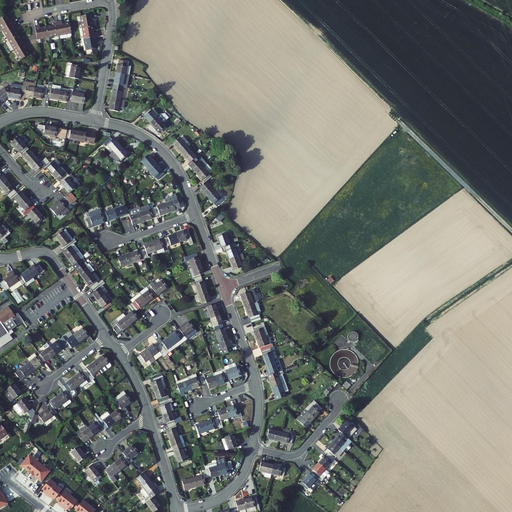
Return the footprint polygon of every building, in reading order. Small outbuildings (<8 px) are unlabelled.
[(1,21),(7,30),(19,23),(16,19),(13,21),(10,16),(1,21)] [(95,22),(95,18),(81,20),(83,31),(93,30),(92,23),(95,22)] [(7,30),(13,41),(22,36),(18,29),(21,27),(19,23),(7,30)] [(72,33),(71,26),(64,27),(64,23),(59,24),(61,38),(73,37),(72,33)] [(50,40),(61,38),(59,24),(55,24),(56,28),(48,29),(50,40)] [(39,41),(50,40),(48,29),(42,30),(42,26),(37,27),(39,41)] [(94,37),(93,30),(83,31),(84,42),(98,41),(97,36),(94,37)] [(13,41),(19,51),(30,44),(28,40),(25,42),(22,36),(13,41)] [(98,45),(98,41),(84,42),(86,54),(91,53),(92,58),(97,57),(96,46),(98,45)] [(24,61),(33,56),(29,49),(32,48),(30,44),(19,51),(24,61)] [(117,66),(115,75),(125,77),(127,68),(127,65),(119,63),(118,67),(117,66)] [(68,81),(77,82),(80,70),(70,68),(68,81)] [(126,90),(129,78),(125,77),(115,75),(113,88),(123,89),(126,90)] [(121,102),(123,89),(113,88),(111,100),(121,102)] [(22,90),(21,95),(20,105),(23,105),(23,100),(32,102),(33,92),(22,90)] [(21,95),(4,92),(0,96),(0,101),(3,105),(4,106),(8,102),(20,105),(21,95)] [(41,94),(33,92),(32,102),(40,103),(40,101),(44,101),(45,93),(42,92),(41,94)] [(58,95),(45,93),(44,101),(48,102),(47,103),(56,105),(58,95)] [(67,96),(58,95),(56,105),(65,106),(66,103),(70,104),(71,95),(67,94),(67,96)] [(84,97),(71,95),(70,104),(82,107),(84,97)] [(111,100),(108,113),(118,114),(121,102),(111,100)] [(157,120),(148,110),(141,117),(143,119),(143,120),(149,127),(157,120)] [(156,133),(158,136),(165,130),(162,126),(165,124),(160,117),(157,120),(149,127),(155,134),(156,133)] [(68,143),(70,135),(70,134),(48,130),(46,139),(68,144),(68,143)] [(70,135),(68,143),(83,146),(85,136),(74,134),(74,136),(70,135)] [(102,140),(85,136),(83,146),(100,149),(102,140)] [(170,146),(179,155),(186,148),(178,139),(170,146)] [(21,140),(13,146),(22,156),(29,150),(21,140)] [(113,143),(106,149),(109,152),(111,151),(116,157),(124,151),(118,144),(116,146),(113,143)] [(186,161),(188,164),(194,158),(186,148),(179,155),(185,162),(186,161)] [(24,158),(30,166),(37,160),(29,150),(22,156),(24,158)] [(132,160),(124,151),(116,157),(124,167),(132,160)] [(188,169),(194,175),(202,168),(196,162),(197,161),(194,158),(188,164),(190,167),(188,169)] [(149,159),(141,166),(150,175),(157,169),(149,159)] [(37,160),(30,166),(35,172),(42,166),(43,166),(37,160)] [(42,166),(45,169),(52,163),(49,161),(43,166),(42,166)] [(53,166),(52,163),(45,169),(47,172),(49,170),(55,177),(63,170),(56,163),(53,166)] [(201,181),(203,184),(205,182),(210,178),(202,168),(194,175),(200,182),(201,181)] [(163,176),(157,169),(150,175),(158,185),(165,179),(162,176),(163,176)] [(71,180),(63,170),(55,177),(60,183),(61,183),(64,186),(71,180)] [(0,174),(0,185),(2,189),(10,182),(4,175),(3,176),(1,173),(0,174)] [(78,182),(74,177),(71,180),(64,186),(63,187),(71,196),(67,200),(73,208),(79,203),(72,195),(82,187),(81,185),(81,184),(79,181),(78,182)] [(16,189),(10,182),(2,189),(10,198),(17,193),(15,190),(16,189)] [(197,189),(206,198),(213,192),(205,182),(203,184),(197,189)] [(19,195),(17,193),(10,198),(13,201),(15,199),(21,206),(28,200),(22,192),(19,195)] [(215,207),(222,201),(213,192),(206,198),(212,205),(213,205),(215,207)] [(34,206),(28,200),(21,206),(29,216),(36,210),(33,207),(34,206)] [(175,204),(167,207),(171,216),(179,213),(178,210),(181,209),(178,200),(174,202),(175,204)] [(68,210),(62,203),(53,211),(59,218),(68,210)] [(128,207),(116,212),(120,221),(132,217),(130,212),(128,207)] [(167,207),(156,211),(159,219),(162,218),(163,219),(171,216),(167,207)] [(36,209),(36,210),(29,216),(38,225),(45,219),(36,209)] [(132,217),(136,227),(139,226),(139,227),(147,224),(144,215),(142,209),(133,212),(133,211),(130,212),(132,217)] [(156,211),(144,215),(147,224),(156,221),(155,220),(159,219),(156,211)] [(120,221),(116,212),(105,216),(108,224),(112,223),(112,224),(120,221)] [(220,222),(224,217),(221,214),(216,219),(220,222)] [(105,216),(89,222),(92,231),(108,225),(108,224),(105,216)] [(11,235),(2,225),(0,227),(0,237),(0,238),(1,237),(4,241),(9,237),(11,235)] [(75,238),(77,236),(72,229),(69,231),(75,238)] [(75,238),(69,231),(62,237),(70,247),(77,242),(80,240),(77,236),(75,238)] [(223,247),(227,245),(231,243),(227,232),(219,235),(223,247)] [(186,234),(178,236),(182,246),(189,243),(190,245),(193,242),(190,234),(186,236),(186,234)] [(171,240),(167,241),(170,250),(182,246),(178,236),(171,239),(171,240)] [(163,242),(155,245),(159,254),(160,258),(168,255),(167,251),(170,250),(167,241),(164,243),(163,242)] [(79,245),(77,242),(70,247),(67,250),(69,252),(74,260),(82,254),(77,247),(79,245)] [(227,249),(230,257),(239,254),(236,246),(237,245),(236,243),(235,244),(234,242),(231,243),(227,245),(223,247),(224,250),(227,249)] [(144,249),(146,253),(148,258),(159,254),(155,245),(144,249)] [(142,253),(134,256),(137,266),(149,261),(148,258),(146,253),(142,254),(142,253)] [(234,269),(243,266),(241,260),(245,258),(243,253),(239,254),(230,257),(234,269)] [(87,261),(82,254),(74,260),(79,267),(80,266),(82,269),(89,264),(92,262),(90,259),(87,261)] [(198,259),(196,255),(185,259),(187,263),(186,263),(189,271),(193,269),(202,266),(199,258),(198,259)] [(137,266),(134,256),(122,261),(125,270),(137,266)] [(38,263),(31,268),(37,276),(44,271),(45,273),(49,271),(43,263),(40,265),(38,263)] [(92,266),(89,264),(82,269),(84,272),(89,279),(97,273),(100,271),(95,264),(92,266)] [(205,274),(202,266),(193,269),(196,278),(193,279),(194,282),(202,279),(201,276),(205,274)] [(25,274),(21,276),(24,280),(28,286),(32,284),(30,281),(37,276),(31,268),(24,273),(25,274)] [(21,276),(17,270),(14,272),(15,274),(8,279),(13,287),(24,280),(21,276)] [(104,283),(97,273),(89,279),(94,286),(94,285),(97,288),(103,284),(104,283)] [(8,290),(13,287),(8,279),(3,283),(8,290)] [(203,283),(202,279),(194,282),(198,294),(207,291),(204,283),(203,283)] [(164,280),(154,288),(160,294),(160,295),(170,288),(164,280)] [(97,293),(102,300),(110,294),(103,284),(97,288),(99,291),(97,293)] [(154,288),(145,295),(150,303),(157,298),(156,297),(160,294),(154,288)] [(212,302),(207,291),(198,294),(202,305),(212,302)] [(253,303),(249,291),(240,295),(244,306),(253,303)] [(110,294),(102,300),(107,307),(108,306),(110,309),(118,304),(110,294)] [(135,302),(140,309),(143,307),(143,308),(150,303),(145,295),(135,302)] [(136,310),(129,315),(136,323),(142,318),(137,312),(140,309),(135,302),(131,305),(136,310)] [(256,302),(253,303),(244,306),(247,314),(248,314),(251,323),(259,320),(256,311),(259,310),(256,302)] [(207,308),(211,319),(220,316),(217,308),(216,308),(215,305),(207,308)] [(0,322),(14,312),(10,306),(0,312),(0,322)] [(0,322),(0,339),(10,333),(5,324),(15,317),(16,319),(15,320),(19,325),(24,321),(19,313),(16,315),(14,312),(0,322)] [(121,317),(123,320),(120,322),(126,330),(136,323),(129,315),(127,312),(121,317)] [(211,319),(216,331),(224,328),(223,324),(224,324),(220,316),(211,319)] [(182,329),(190,340),(201,332),(192,321),(182,329)] [(266,336),(261,323),(253,326),(254,330),(253,331),(256,339),(266,336)] [(16,331),(19,334),(27,327),(25,324),(16,331)] [(87,325),(81,330),(88,337),(93,333),(87,325)] [(216,331),(220,342),(229,338),(225,327),(224,328),(216,331)] [(180,330),(172,336),(178,344),(185,339),(187,342),(190,340),(182,329),(180,330)] [(81,330),(77,333),(83,341),(88,337),(81,330)] [(77,333),(70,338),(67,334),(64,337),(69,343),(72,341),(75,346),(83,341),(77,333)] [(160,340),(163,344),(168,351),(171,355),(174,352),(172,348),(178,344),(172,336),(166,341),(163,338),(160,340)] [(256,339),(259,347),(260,347),(261,351),(270,348),(266,336),(256,339)] [(64,337),(54,344),(60,352),(67,347),(67,345),(69,343),(64,337)] [(225,355),(233,352),(231,347),(232,347),(229,338),(220,342),(225,355)] [(185,339),(178,344),(181,347),(187,342),(185,339)] [(54,344),(52,341),(47,345),(50,348),(44,352),(49,359),(52,356),(53,357),(60,352),(54,344)] [(157,343),(151,348),(157,356),(163,351),(165,353),(166,355),(168,357),(171,355),(168,351),(163,344),(162,344),(159,346),(157,343)] [(174,352),(181,347),(178,344),(172,348),(174,352)] [(143,357),(149,365),(150,367),(160,360),(157,356),(151,348),(144,353),(144,354),(141,356),(143,357)] [(274,360),(270,348),(261,351),(262,354),(261,355),(264,363),(274,360)] [(160,360),(166,355),(165,353),(163,351),(157,356),(160,360)] [(34,360),(40,367),(47,362),(46,361),(49,359),(44,352),(34,360)] [(98,360),(104,368),(114,360),(108,352),(98,360)] [(40,367),(34,360),(24,367),(29,375),(40,367)] [(104,368),(98,360),(91,365),(91,366),(88,368),(94,376),(104,368)] [(278,371),(274,360),(264,363),(268,374),(276,372),(278,371)] [(239,366),(227,370),(230,379),(231,380),(243,375),(239,366)] [(91,378),(94,376),(88,368),(85,371),(85,370),(78,375),(84,383),(86,387),(93,381),(91,378)] [(225,373),(216,376),(220,385),(228,382),(227,380),(230,379),(227,370),(224,371),(225,373)] [(269,379),(271,387),(280,384),(276,372),(268,374),(268,375),(269,379)] [(156,381),(159,389),(168,386),(164,374),(157,377),(156,377),(157,380),(156,381)] [(216,376),(209,379),(207,374),(203,375),(206,383),(210,382),(212,388),(220,385),(216,376)] [(84,383),(78,375),(67,383),(72,388),(77,395),(77,396),(80,393),(82,391),(81,389),(79,386),(84,383)] [(203,384),(206,383),(203,375),(192,379),(195,388),(203,385),(203,384)] [(195,388),(192,379),(181,383),(184,393),(185,394),(189,393),(188,391),(195,388)] [(25,391),(17,381),(7,389),(15,399),(25,391)] [(277,400),(285,397),(283,393),(288,391),(285,382),(280,384),(271,387),(275,396),(277,400)] [(343,386),(347,390),(351,386),(346,382),(343,386)] [(163,397),(164,400),(172,398),(168,386),(159,389),(162,397),(163,397)] [(68,389),(61,395),(67,403),(77,395),(72,388),(69,390),(68,389)] [(126,407),(127,408),(137,399),(128,388),(121,393),(124,397),(121,400),(126,407)] [(36,405),(29,395),(21,401),(27,409),(29,411),(31,409),(37,416),(39,412),(40,410),(36,406),(36,405)] [(56,404),(53,406),(59,413),(62,411),(60,408),(67,403),(61,395),(54,400),(56,404)] [(165,405),(168,413),(177,410),(172,398),(164,400),(166,404),(165,405)] [(305,409),(308,412),(316,402),(313,399),(305,409)] [(128,415),(124,409),(126,407),(121,400),(118,402),(122,407),(115,413),(121,421),(128,415)] [(21,401),(17,404),(23,412),(27,409),(21,401)] [(316,402),(308,412),(315,418),(321,411),(323,408),(316,402)] [(236,404),(229,407),(232,416),(239,414),(240,417),(244,415),(240,404),(237,405),(236,404)] [(53,406),(53,405),(43,413),(49,421),(59,413),(53,406)] [(223,416),(219,417),(222,426),(226,424),(224,419),(232,416),(229,407),(221,410),(223,416)] [(305,409),(296,419),(306,427),(309,424),(310,425),(315,418),(308,412),(305,409)] [(180,418),(177,410),(168,413),(173,425),(181,422),(185,420),(183,416),(180,418)] [(59,413),(49,421),(51,424),(61,416),(59,413)] [(108,425),(111,428),(114,426),(121,421),(115,413),(109,418),(106,415),(103,418),(108,425)] [(215,418),(208,421),(211,430),(222,426),(219,417),(216,419),(215,418)] [(93,425),(99,433),(106,427),(105,427),(108,425),(103,418),(93,425)] [(347,420),(339,430),(343,433),(350,439),(352,437),(349,434),(355,427),(347,420)] [(200,425),(197,426),(198,429),(200,434),(211,430),(208,421),(200,424),(200,425)] [(0,440),(10,433),(3,422),(0,424),(0,440)] [(171,429),(175,438),(183,434),(180,426),(182,425),(181,422),(173,425),(174,428),(171,429)] [(83,433),(88,440),(91,438),(92,439),(99,433),(93,425),(86,431),(84,428),(81,430),(83,433)] [(358,430),(355,427),(349,434),(352,437),(358,430)] [(279,442),(282,432),(270,429),(267,439),(279,442)] [(294,435),(282,432),(279,442),(288,444),(288,442),(292,443),(294,435)] [(179,445),(180,449),(188,446),(186,443),(190,441),(187,433),(183,434),(175,438),(178,446),(179,445)] [(241,445),(237,433),(228,436),(233,448),(241,445)] [(353,442),(350,439),(343,433),(334,442),(342,449),(347,442),(350,444),(353,442)] [(233,448),(228,436),(224,437),(229,449),(233,448)] [(127,450),(130,453),(136,460),(139,458),(137,455),(143,450),(137,442),(127,450)] [(336,455),(342,449),(334,442),(326,452),(329,454),(336,461),(339,463),(341,460),(336,455)] [(350,444),(347,442),(342,449),(344,451),(350,444)] [(74,449),(82,460),(89,454),(81,443),(74,449)] [(179,449),(183,461),(192,458),(188,446),(180,449),(179,449)] [(119,461),(125,469),(136,460),(130,453),(127,456),(126,455),(119,461)] [(328,470),(336,461),(329,454),(320,463),(328,470)] [(39,460),(32,455),(24,465),(31,471),(39,460)] [(230,461),(222,463),(224,472),(233,470),(232,467),(236,466),(233,458),(230,459),(230,461)] [(46,465),(39,460),(31,471),(38,476),(46,465)] [(113,465),(113,466),(110,469),(116,476),(125,469),(119,461),(113,465)] [(105,472),(97,462),(89,468),(97,478),(105,472)] [(222,463),(210,466),(212,474),(215,473),(216,475),(224,472),(222,463)] [(273,467),(261,463),(259,473),(264,474),(271,476),(273,467)] [(331,473),(328,470),(320,463),(315,470),(316,471),(313,474),(320,479),(322,481),(324,479),(325,480),(326,479),(325,478),(329,474),(330,474),(331,473)] [(53,471),(46,465),(38,476),(45,481),(53,471)] [(207,473),(199,475),(201,485),(210,482),(208,475),(212,474),(210,466),(206,468),(207,473)] [(281,468),(273,467),(271,476),(283,479),(285,470),(281,469),(281,468)] [(149,469),(142,475),(150,486),(158,480),(149,469)] [(311,489),(320,479),(313,474),(312,473),(304,482),(311,489)] [(199,475),(186,479),(189,488),(201,485),(199,475)] [(163,487),(158,480),(150,486),(155,493),(150,498),(152,501),(160,495),(167,490),(164,486),(163,487)] [(55,498),(58,501),(66,490),(60,485),(53,494),(56,496),(55,498)] [(0,501),(9,495),(7,492),(5,493),(3,490),(0,491),(0,501)] [(70,498),(73,495),(66,490),(58,501),(61,503),(63,501),(66,504),(67,502),(70,498)] [(11,499),(9,495),(0,501),(0,505),(2,509),(12,503),(9,500),(11,499)] [(160,495),(152,501),(160,511),(168,505),(160,495)] [(244,499),(247,509),(259,505),(256,496),(244,499)] [(71,510),(73,511),(74,511),(82,502),(75,497),(73,500),(70,504),(69,506),(72,508),(71,510)] [(234,510),(234,511),(237,511),(238,511),(247,509),(244,499),(235,502),(237,509),(234,510)] [(88,507),(82,502),(74,511),(84,511),(85,511),(88,507)]
